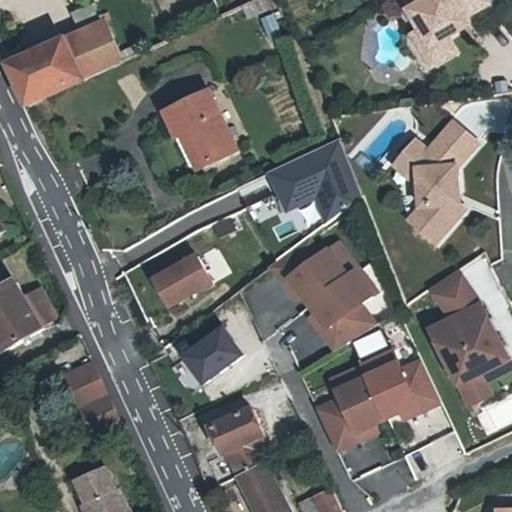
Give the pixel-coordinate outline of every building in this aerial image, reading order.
[(404,0),(414,16),(420,12),(413,0),(404,0)] [(436,52),(427,58),(436,72),(460,57),(452,44),(464,37),(469,23),(493,10),(487,0),(413,0),(420,12),(414,16),(426,35),(436,52)] [(277,14),(264,20),(273,43),(287,37),(277,14)] [(469,23),(464,37),(474,30),(469,23)] [(121,65),(103,25),(88,32),(92,40),(26,68),(23,60),(8,66),(26,107),(121,65)] [(417,40),(427,58),(436,52),(426,35),(417,40)] [(211,92),(167,114),(194,169),(200,172),(240,152),(211,92)] [(422,175),(414,184),(423,192),(425,213),(414,227),(440,249),(469,214),(464,210),(458,211),(457,203),(463,195),(461,173),(482,149),(457,128),(432,156),(420,146),(407,162),(422,175)] [(292,218),(320,205),(328,224),(370,206),(343,144),(273,174),(292,218)] [(398,171),(414,184),(422,175),(407,162),(398,171)] [(319,308),(356,281),(336,254),(330,259),(316,240),(279,267),(293,286),(299,282),(319,308)] [(199,260),(156,284),(171,311),(214,287),(199,260)] [(329,335),(343,355),(355,348),(383,332),(366,309),(379,300),(362,277),(356,281),(319,308),(335,330),(329,335)] [(511,364),(511,351),(488,311),(463,277),(438,296),(460,325),(439,337),(471,389),(511,364)] [(14,285),(0,293),(0,353),(1,356),(41,332),(14,285)] [(165,353),(168,359),(175,374),(193,365),(182,341),(165,353)] [(372,384),(403,369),(398,358),(367,373),(372,384)] [(168,359),(154,366),(161,380),(175,374),(168,359)] [(89,438),(119,423),(106,394),(90,362),(63,374),(89,438)] [(494,386),(511,375),(511,364),(471,389),(482,409),(502,398),(494,386)] [(427,421),(447,411),(428,370),(408,379),(403,369),(372,384),(392,428),(408,421),(423,414),(427,421)] [(372,384),(367,373),(336,387),(341,398),(372,384)] [(379,435),(392,428),(372,384),(341,398),(344,406),(319,417),(340,461),(366,449),(362,442),(379,435)] [(292,511),(263,445),(270,442),(266,435),(268,433),(255,409),(214,426),(226,454),(230,453),(257,511),(292,511)] [(408,421),(411,429),(427,421),(423,414),(408,421)] [(406,458),(418,480),(466,455),(455,433),(406,458)] [(381,442),(379,435),(362,442),(366,449),(381,442)] [(75,483),(89,511),(122,511),(103,470),(75,483)] [(326,503),(330,511),(340,511),(335,499),(326,503)] [(330,511),(326,503),(304,511),(330,511)]
